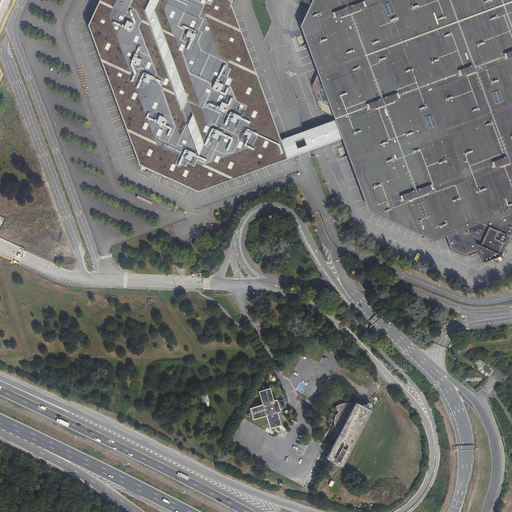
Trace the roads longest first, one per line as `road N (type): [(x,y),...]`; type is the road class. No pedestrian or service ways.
road 1 (tertiary): [(277,280),(251,264),(243,235),(258,212),(287,214),(339,299),(422,397),(434,445)]
road 2 (motorway): [(308,511),(0,379)]
road 3 (tertiary): [(437,370),(348,297),(287,207),(258,204),(237,226)]
road 4 (motorway): [(249,511),(0,387)]
road 5 (tertiary): [(258,280),(341,326),(416,407),(434,445)]
road 6 (tertiary): [(511,315),(465,312),(403,289),(277,280)]
road 7 (motorway): [(482,511),(494,478),(487,422),(437,370)]
road 8 (motorway): [(38,443),(185,511)]
road 9 (motorway): [(452,511),(464,442),(437,370)]
road 10 (tertiary): [(81,280),(203,283)]
road 11 (motorway): [(38,443),(136,511)]
